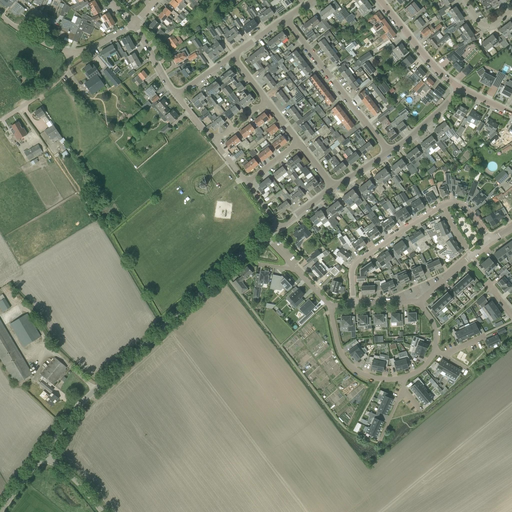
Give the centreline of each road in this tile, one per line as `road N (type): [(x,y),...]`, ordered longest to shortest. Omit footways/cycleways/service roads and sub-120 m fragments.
road 1 (unclassified): [(42,455),(85,398),(263,235)]
road 2 (residential): [(388,151),(285,19)]
road 3 (residential): [(353,304),(353,264),(444,205)]
road 4 (residential): [(330,305),(348,364),(367,376),(402,377)]
